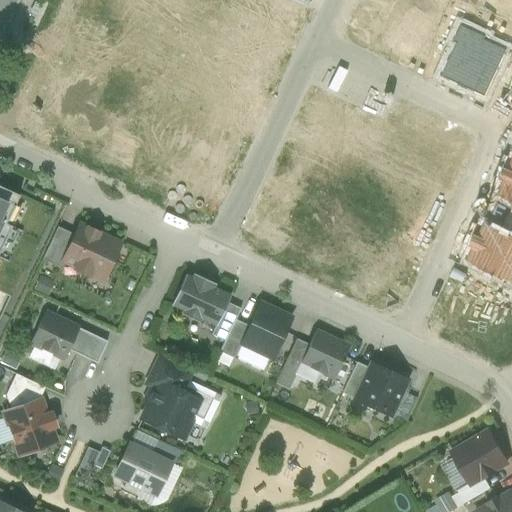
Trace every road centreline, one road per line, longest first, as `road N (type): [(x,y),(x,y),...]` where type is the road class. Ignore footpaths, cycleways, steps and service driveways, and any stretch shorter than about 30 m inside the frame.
road 1 (residential): [(181,239),(505,394),(511,408)]
road 2 (residential): [(0,144),(181,239)]
road 3 (residential): [(181,239),(100,405)]
